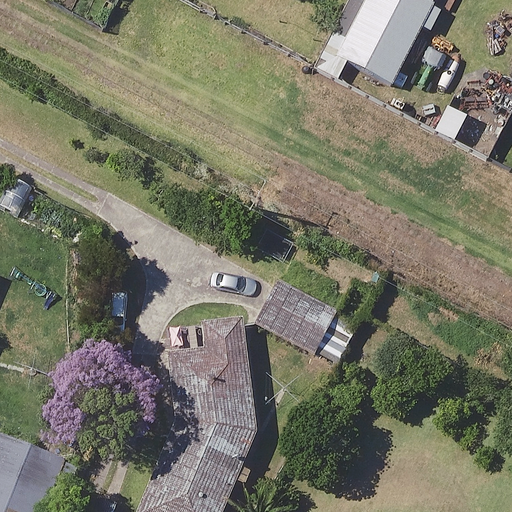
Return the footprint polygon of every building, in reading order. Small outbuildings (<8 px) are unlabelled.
[(433,0),(362,0),(345,34),(332,28),(313,65),(337,77),(347,59),(391,82),(433,0)] [(357,327),(280,282),(257,322),(334,367),(357,327)] [(222,511),(248,456),(239,349),(168,355),(174,432),(137,511),(222,511)] [(14,379),(0,373),(0,415),(1,416),(14,379)] [(36,511),(55,449),(0,432),(0,511),(36,511)] [(111,511),(117,500),(85,486),(72,511),(111,511)]
